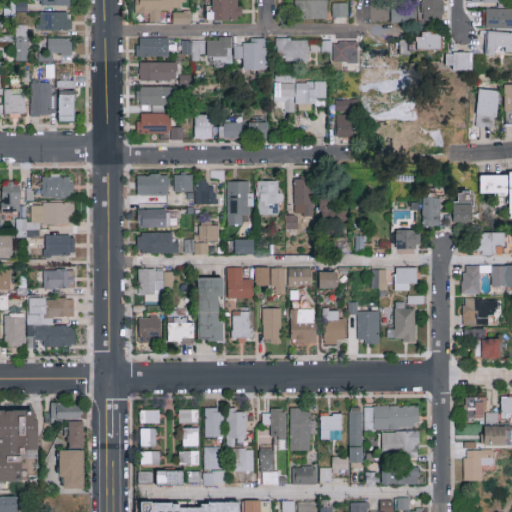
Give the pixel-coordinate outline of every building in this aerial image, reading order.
[(135,0),(135,12),(146,12),(146,22),(160,22),(160,11),(183,11),(183,0),(135,0)] [(240,20),(240,0),(208,0),(208,20),(240,20)] [(325,18),(325,0),(294,0),(294,18),(325,18)] [(420,0),(420,21),(442,21),(442,0),(420,0)] [(346,3),(332,3),(332,18),(346,18),(346,3)] [(414,9),(389,9),(389,22),(414,22),(414,9)] [(511,9),(483,9),(483,28),(511,28),(511,9)] [(70,31),(70,12),(38,12),(38,31),(70,31)] [(189,24),(189,12),(172,12),(172,24),(189,24)] [(27,60),(27,26),(16,26),(16,60),(27,60)] [(511,32),(483,32),(483,55),(511,55),(511,32)] [(414,33),(414,51),(439,51),(439,33),(414,33)] [(71,38),(47,38),(47,55),(71,55),(71,38)] [(169,57),(169,38),(135,38),(135,57),(169,57)] [(307,60),(307,38),(276,38),(276,60),(307,60)] [(243,39),(243,48),(234,48),(234,59),(243,59),(243,69),(266,69),(266,39),(243,39)] [(181,40),(182,55),(191,55),(191,60),(203,60),(203,61),(231,60),(230,40),(181,40)] [(357,63),(357,40),(331,40),(331,63),(357,63)] [(398,43),(397,53),(407,54),(408,45),(398,43)] [(470,70),(470,53),(444,53),(444,70),(470,70)] [(178,81),(178,62),(137,62),(137,81),(178,81)] [(72,81),(60,80),(59,88),(72,88),(72,81)] [(30,82),(30,116),(51,116),(51,82),(30,82)] [(274,83),(274,102),(282,102),(282,112),(296,112),(296,110),(311,110),(311,103),(324,102),(324,82),(274,83)] [(175,106),(175,87),(140,87),(140,106),(175,106)] [(24,89),(3,89),(3,116),(24,116),(24,89)] [(498,91),(477,89),(474,126),(495,128),(498,91)] [(58,122),(74,122),(74,91),(58,91),(58,122)] [(351,137),(351,100),(335,100),(335,137),(351,137)] [(137,134),(170,134),(170,139),(181,139),(181,128),(170,128),(170,114),(137,114),(137,134)] [(211,139),(211,115),(194,115),(194,139),(211,139)] [(219,139),(241,139),(241,120),(219,120),(219,139)] [(267,122),(247,122),(247,138),(267,138),(267,122)] [(511,173),(479,173),(479,194),(508,194),(508,219),(511,219),(511,173)] [(72,175),(41,175),(41,198),(72,198),(72,175)] [(137,175),(137,194),(167,194),(167,175),(137,175)] [(173,192),(192,192),(192,175),(173,175),(173,192)] [(286,228),(297,228),(296,217),(312,217),(312,179),(293,179),(294,216),(285,216),(286,228)] [(195,205),(214,205),(214,180),(195,180),(195,205)] [(227,225),(241,225),(241,215),(251,215),(251,181),(227,181),(227,225)] [(280,214),(280,181),(258,181),(258,214),(280,214)] [(19,212),(19,182),(1,182),(1,212),(19,212)] [(450,192),(450,223),(472,223),(472,192),(450,192)] [(439,227),(439,196),(420,196),(420,227),(439,227)] [(345,209),(327,209),(327,200),(318,200),(318,221),(345,221),(345,209)] [(73,203),(30,203),(30,224),(73,224),(73,203)] [(169,210),(137,210),(137,227),(169,227),(169,210)] [(27,220),(16,220),(16,236),(27,236),(27,220)] [(207,254),(207,241),(218,241),(217,225),(198,225),(198,243),(186,243),(186,254),(207,254)] [(392,249),(418,249),(418,230),(392,230),(392,249)] [(137,253),(177,253),(177,233),(137,233),(137,253)] [(505,233),(476,233),(476,255),(505,255),(505,233)] [(11,235),(0,235),(0,259),(11,259),(11,235)] [(44,235),(44,256),(73,256),(73,235),(44,235)] [(354,252),(364,252),(364,236),(354,236),(354,252)] [(252,239),(233,239),(233,253),(252,253),(252,239)] [(337,252),(350,252),(350,240),(337,240),(337,252)] [(511,266),(460,265),(459,294),(478,294),(478,273),(489,273),(489,286),(511,286),(511,266)] [(252,298),(252,278),(241,278),(241,268),(225,268),(225,298),(252,298)] [(255,286),(271,286),(271,294),(285,294),(285,268),(255,268),(255,286)] [(310,268),(287,268),(287,286),(310,286),(310,268)] [(415,268),(392,268),(392,290),(415,290),(415,268)] [(10,270),(0,270),(0,290),(10,290),(10,270)] [(73,270),(42,270),(42,288),(73,288),(73,270)] [(137,296),(146,296),(146,302),(165,302),(166,270),(138,270),(137,296)] [(173,270),(164,271),(164,287),(173,287),(173,270)] [(384,270),(370,270),(370,290),(384,290),(384,270)] [(334,272),(317,272),(317,288),(334,288),(334,272)] [(221,278),(197,278),(197,341),(221,341),(221,278)] [(8,294),(0,294),(0,307),(8,308),(8,294)] [(407,303),(422,303),(422,294),(407,294),(407,303)] [(27,299),(28,324),(52,324),(52,317),(74,317),(74,298),(27,299)] [(461,323),(498,323),(498,299),(461,299),(461,323)] [(413,305),(392,305),(392,325),(386,325),(386,341),(413,341),(413,305)] [(279,309),(261,309),(261,343),(279,343),(279,309)] [(314,309),(289,309),(289,343),(314,343),(314,309)] [(230,339),(250,339),(250,311),(230,311),(230,339)] [(321,345),(343,345),(343,311),(321,311),(321,345)] [(377,311),(356,311),(356,344),(377,344),(377,311)] [(24,315),(3,315),(3,346),(24,346),(24,315)] [(159,317),(137,317),(137,343),(159,343),(159,317)] [(192,343),(192,317),(167,317),(167,343),(192,343)] [(74,347),(74,327),(41,327),(41,347),(74,347)] [(483,329),(461,329),(461,339),(470,339),(470,359),(498,358),(498,339),(483,339),(483,329)] [(494,414),(483,413),(483,397),(463,397),(463,420),(494,420),(494,414)] [(511,397),(499,397),(499,416),(511,416),(511,397)] [(80,419),(80,404),(50,404),(50,419),(80,419)] [(364,407),(364,429),(417,429),(417,407),(364,407)] [(204,408),(204,438),(224,437),(224,408),(204,408)] [(289,408),(290,451),(310,451),(310,409),(289,408)] [(225,409),(225,442),(244,442),(244,409),(225,409)] [(285,409),(269,409),(269,440),(285,440),(285,409)] [(348,457),(330,457),(330,468),(319,468),(319,482),(330,482),(330,474),(347,474),(347,462),(361,462),(361,409),(348,409),(348,457)] [(0,410),(0,481),(23,481),(22,454),(36,454),(36,410),(0,410)] [(158,410),(139,410),(139,423),(158,423),(158,410)] [(179,410),(179,423),(198,424),(198,410),(179,410)] [(497,411),(484,412),(484,423),(497,423),(497,411)] [(340,439),(340,413),(319,413),(319,440),(340,439)] [(59,488),(83,489),(84,421),(68,421),(67,450),(59,450),(59,488)] [(479,445),(505,445),(505,426),(479,426),(479,445)] [(139,447),(155,447),(155,429),(139,429),(139,447)] [(182,429),(182,447),(198,447),(197,429),(182,429)] [(380,457),(417,457),(417,432),(380,432),(380,457)] [(220,447),(203,447),(203,469),(220,469),(220,447)] [(252,472),(252,449),(236,449),(236,472),(252,472)] [(272,450),(258,450),(258,485),(277,485),(277,471),(272,471),(272,450)] [(461,481),(480,481),(480,464),(491,464),(491,450),(461,450),(461,481)] [(197,465),(197,451),(178,451),(178,465),(197,465)] [(140,465),(159,465),(159,452),(140,452),(140,465)] [(315,484),(315,467),(291,467),(291,484),(315,484)] [(417,484),(417,468),(380,468),(380,484),(417,484)] [(187,481),(199,482),(199,471),(187,470),(187,481)] [(183,471),(155,471),(155,486),(183,486),(183,471)] [(137,483),(151,483),(151,472),(138,472),(137,483)] [(203,485),(224,485),(224,472),(203,472),(203,485)] [(375,484),(375,473),(364,473),(364,484),(375,484)] [(16,511),(16,497),(0,497),(0,511),(16,511)] [(420,511),(420,509),(408,509),(408,499),(400,499),(400,511),(420,511)] [(349,503),(349,511),(391,511),(391,500),(378,500),(378,511),(367,511),(367,502),(349,503)] [(243,501),(243,511),(259,511),(259,501),(243,501)] [(281,511),(293,511),(293,501),(281,501),(281,511)] [(313,511),(313,501),(297,501),(297,511),(313,511)] [(331,511),(331,501),(318,501),(318,511),(331,511)] [(140,503),(140,511),(238,511),(238,502),(140,503)]
